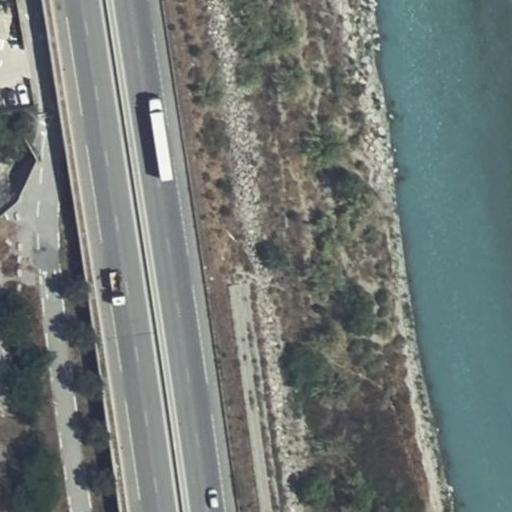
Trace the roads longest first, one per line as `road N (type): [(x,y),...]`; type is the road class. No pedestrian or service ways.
road 1 (trunk): [(208,511),(129,0)]
road 2 (trunk): [(80,0),(157,511)]
